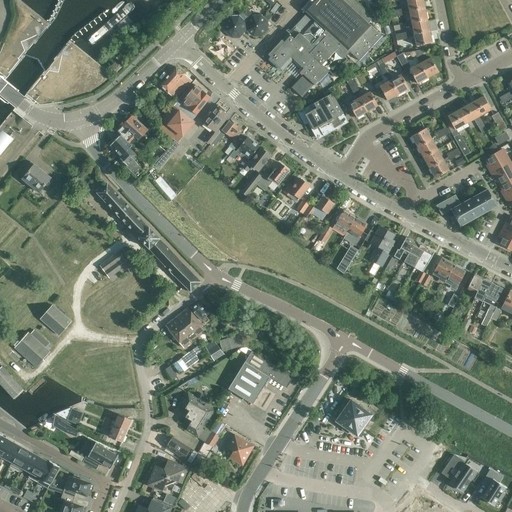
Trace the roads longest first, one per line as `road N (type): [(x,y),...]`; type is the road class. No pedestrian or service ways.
road 1 (residential): [(115,511),(147,430),(139,342),(216,275)]
road 2 (tertiary): [(511,431),(344,341)]
road 3 (tertiary): [(216,275),(95,149)]
road 4 (residential): [(0,423),(103,480),(97,511)]
road 5 (tertiary): [(341,178),(226,88)]
road 6 (tertiary): [(344,341),(216,275)]
road 7 (tertiary): [(84,118),(178,41)]
road 8 (tertiary): [(279,443),(344,341)]
